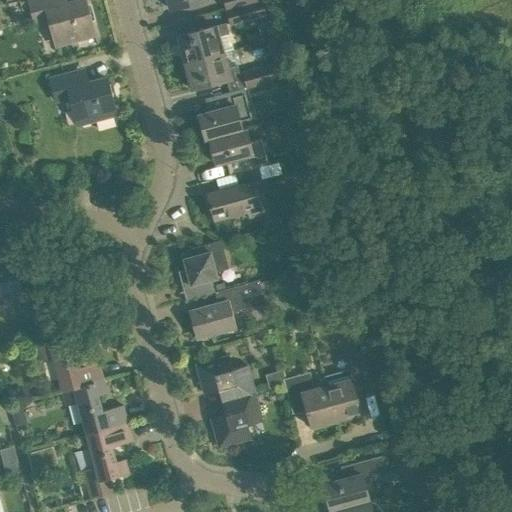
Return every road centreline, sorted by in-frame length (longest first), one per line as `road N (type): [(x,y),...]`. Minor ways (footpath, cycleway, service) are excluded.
road 1 (residential): [(192,476),(134,305),(140,223)]
road 2 (residential): [(140,223),(160,162),(157,118),(125,0)]
road 3 (residential): [(0,204),(140,223)]
